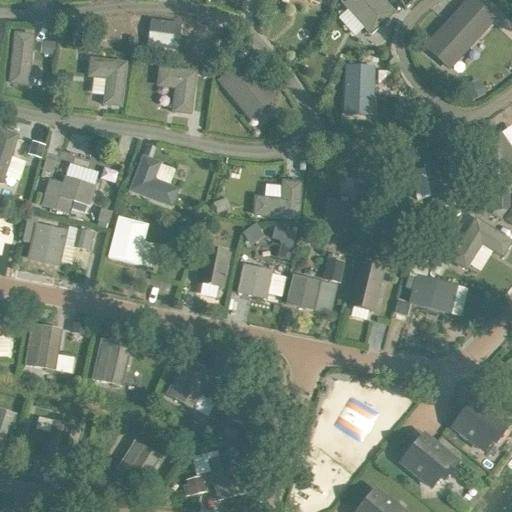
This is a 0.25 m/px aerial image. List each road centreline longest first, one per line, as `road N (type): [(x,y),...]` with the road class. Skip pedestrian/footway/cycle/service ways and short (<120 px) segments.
road 1 (unclassified): [(289,343),(0,286)]
road 2 (unclassified): [(511,309),(455,369),(289,343)]
road 3 (unclassified): [(289,343),(268,511)]
